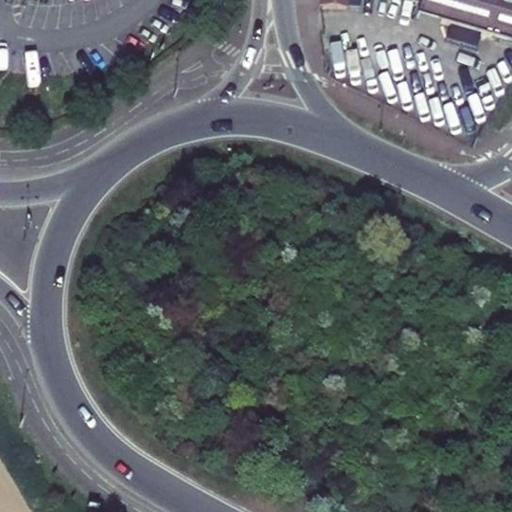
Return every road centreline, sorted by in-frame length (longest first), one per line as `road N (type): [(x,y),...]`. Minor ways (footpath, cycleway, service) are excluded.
road 1 (primary): [(49,346),(92,432),(123,461),(211,511)]
road 2 (primary): [(390,165),(268,120),(232,116),(177,127)]
road 3 (secondary): [(390,165),(318,102),(289,45),(278,0)]
road 4 (primary): [(111,163),(77,203),(57,247),(46,301),(49,346)]
road 5 (secondary): [(265,0),(247,66),(177,127)]
